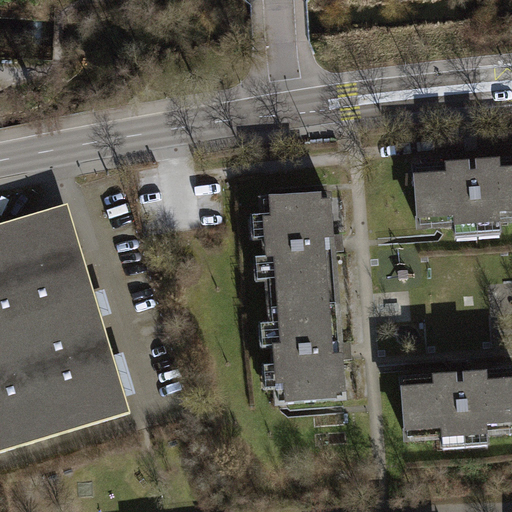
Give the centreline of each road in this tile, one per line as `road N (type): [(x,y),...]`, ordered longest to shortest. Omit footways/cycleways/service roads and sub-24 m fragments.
road 1 (secondary): [(0,162),(287,113)]
road 2 (secondary): [(287,113),(511,88)]
